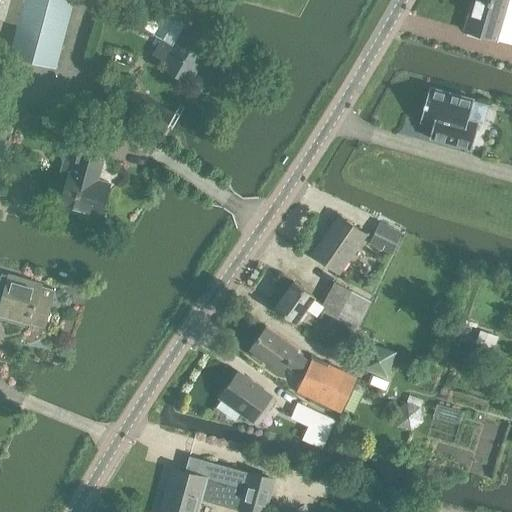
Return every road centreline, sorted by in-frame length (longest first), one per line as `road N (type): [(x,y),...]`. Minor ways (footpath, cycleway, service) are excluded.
road 1 (tertiary): [(85,511),(342,110),(402,0)]
road 2 (unknown): [(265,224),(110,120),(61,102),(82,14)]
road 3 (track): [(511,174),(332,121)]
